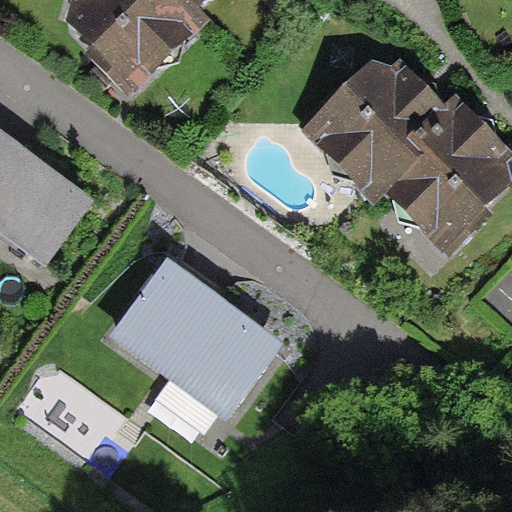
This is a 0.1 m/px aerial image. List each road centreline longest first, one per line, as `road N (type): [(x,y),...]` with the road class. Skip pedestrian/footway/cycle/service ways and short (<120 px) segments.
road 1 (residential): [(0,65),(454,400)]
road 2 (track): [(511,388),(408,511)]
